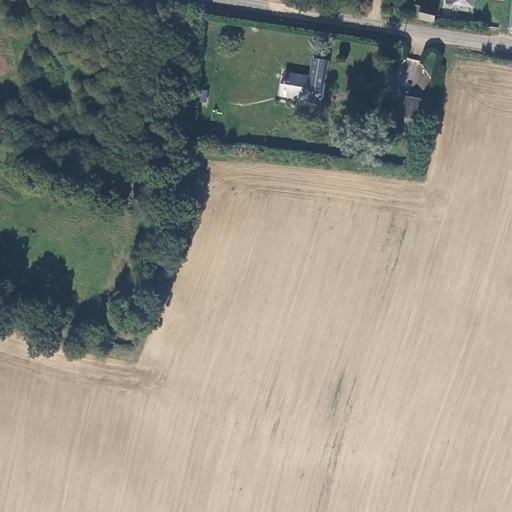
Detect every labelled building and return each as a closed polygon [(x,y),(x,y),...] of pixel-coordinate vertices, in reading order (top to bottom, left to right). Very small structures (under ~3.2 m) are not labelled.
[(414,7),(411,20),(436,24),(438,11),(414,7)] [(310,78),(285,74),(282,93),(307,97),(307,101),(311,102),(312,94),(323,95),(329,61),(313,58),(310,78)] [(201,89),(199,101),(205,103),(208,90),(201,89)] [(323,95),(312,94),(311,102),(322,103),(323,95)] [(419,122),(423,100),(407,97),(403,119),(419,122)]
